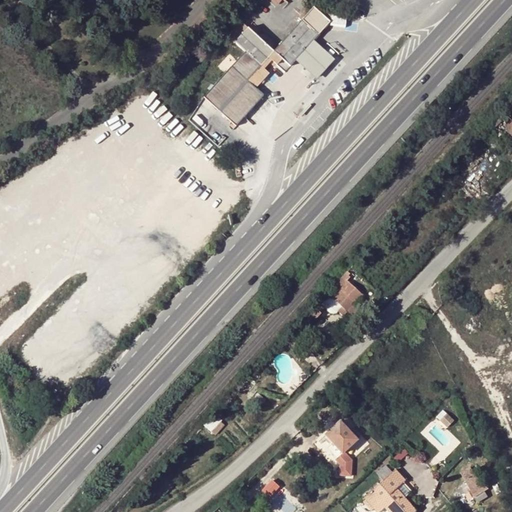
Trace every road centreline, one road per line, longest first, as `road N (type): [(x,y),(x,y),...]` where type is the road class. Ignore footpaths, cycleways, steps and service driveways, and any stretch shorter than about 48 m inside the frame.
road 1 (trunk): [(43,511),(511,4)]
road 2 (trunk): [(464,0),(0,507)]
road 3 (unclassified): [(186,511),(245,465),(511,197)]
road 4 (residential): [(0,168),(157,53),(199,0)]
road 5 (unknown): [(0,1),(97,97)]
